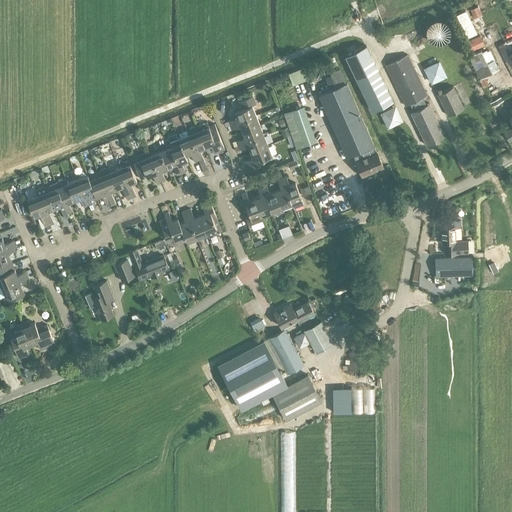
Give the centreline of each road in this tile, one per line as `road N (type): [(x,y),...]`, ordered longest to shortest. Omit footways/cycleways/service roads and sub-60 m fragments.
road 1 (residential): [(248,272),(319,233),(443,194),(511,157)]
road 2 (residential): [(39,262),(212,180)]
road 3 (residential): [(86,366),(159,333),(248,272)]
